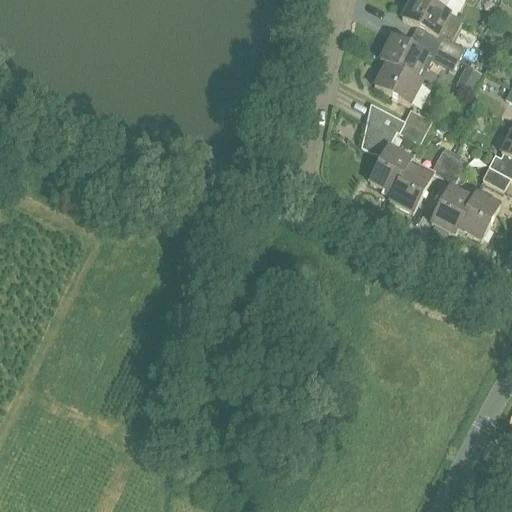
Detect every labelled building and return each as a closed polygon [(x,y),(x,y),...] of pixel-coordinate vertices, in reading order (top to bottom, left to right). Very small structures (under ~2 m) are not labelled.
[(449,18),(442,14),(414,0),(412,0),(401,23),(436,41),(449,18)] [(464,0),(467,1),(467,0),(414,0),(442,14),(449,0),(464,0)] [(451,76),(457,64),(436,53),(431,61),(392,41),(380,64),(387,68),(415,83),(421,71),(426,73),(430,65),(451,76)] [(442,41),(436,53),(457,64),(463,52),(442,41)] [(415,83),(387,68),(374,92),(409,110),(421,86),(415,83)] [(403,126),(370,109),(361,153),(373,159),(374,158),(382,162),(369,187),(393,199),(407,171),(412,162),(389,150),(396,137),(419,149),(425,138),(403,126)] [(409,115),(403,126),(425,138),(431,126),(409,115)] [(511,134),(500,157),(504,159),(511,163),(511,134)] [(430,177),(442,183),(453,161),(441,155),(430,177)] [(495,158),(488,172),(509,183),(511,184),(511,163),(504,159),(502,162),(495,158)] [(464,167),(453,161),(442,183),(453,189),(464,167)] [(430,183),(407,171),(393,199),(389,206),(412,218),(430,183)] [(503,196),(509,183),(488,172),(481,185),(503,196)] [(454,240),(457,232),(472,204),(448,192),(430,227),(454,240)] [(475,197),(472,204),(457,232),(481,245),(499,209),(475,197)]
